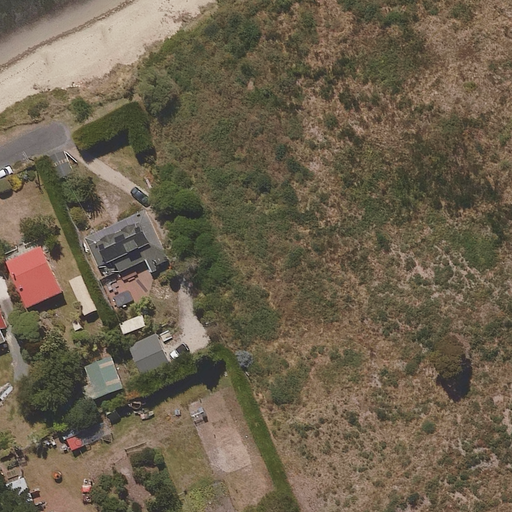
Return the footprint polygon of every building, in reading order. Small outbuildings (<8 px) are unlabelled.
[(74,179),(67,155),(52,160),(59,183),(74,179)] [(169,259),(147,214),(90,241),(109,282),(147,264),(149,269),(169,259)] [(64,297),(44,250),(9,265),(30,312),(64,297)] [(99,313),(83,277),(72,283),(88,318),(99,313)] [(0,348),(12,344),(0,312),(0,348)] [(173,369),(158,336),(132,348),(147,381),(173,369)] [(125,392),(114,360),(82,371),(93,403),(125,392)] [(14,511),(34,505),(26,481),(6,488),(14,511)]
